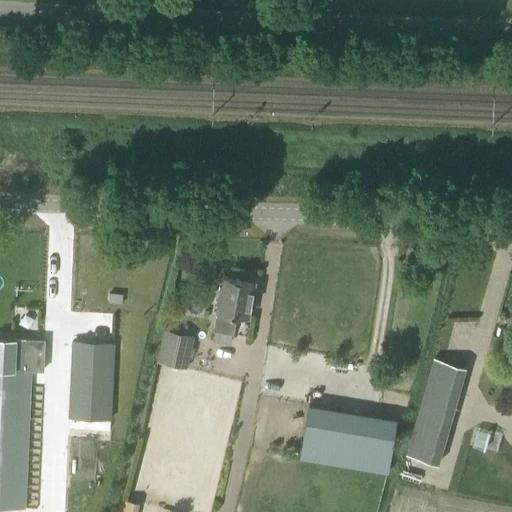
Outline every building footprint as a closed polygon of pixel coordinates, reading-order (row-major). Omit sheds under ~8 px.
[(248,317),(253,281),(222,276),(214,330),(233,333),(236,315),(248,317)] [(107,294),(107,302),(120,303),(121,295),(107,294)] [(186,371),(193,339),(163,332),(156,364),(186,371)] [(42,370),(43,341),(31,340),(31,339),(0,338),(0,507),(25,508),(30,390),(30,370),(42,370)] [(110,420),(114,344),(72,341),(69,390),(59,390),(58,417),(110,420)] [(426,459),(449,383),(454,364),(435,358),(429,377),(407,453),(426,459)] [(387,472),(397,419),(308,404),(299,458),(387,472)] [(136,511),(139,503),(120,499),(117,511),(136,511)]
